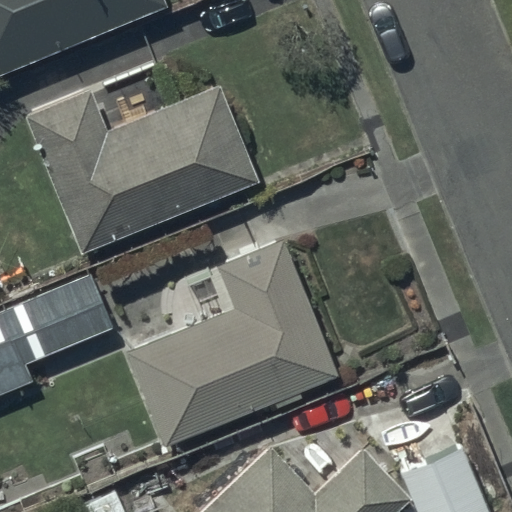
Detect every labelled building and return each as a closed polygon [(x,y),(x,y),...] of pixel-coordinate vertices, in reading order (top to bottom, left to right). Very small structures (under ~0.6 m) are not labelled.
[(0,0),(0,11),(25,0),(0,0)] [(5,64),(62,194),(236,119),(192,16),(87,61),(75,34),(5,64)] [(103,296),(139,387),(309,320),(260,196),(206,217),(219,251),(103,296)] [(109,314),(88,264),(0,300),(0,381),(30,369),(22,350),(109,314)] [(159,471),(198,511),(303,511),(371,448),(322,397),(287,430),(246,388),(159,471)]
